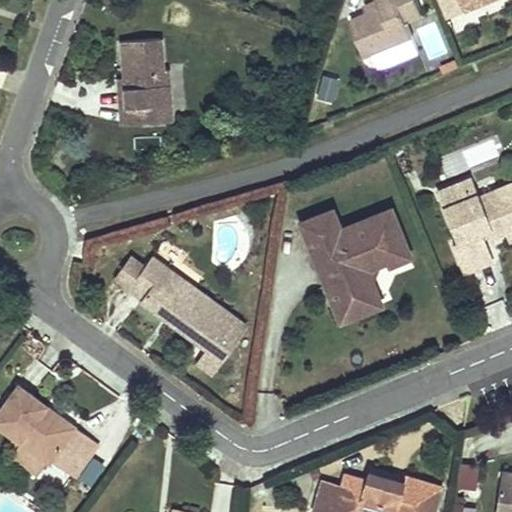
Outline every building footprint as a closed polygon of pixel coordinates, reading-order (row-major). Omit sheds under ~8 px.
[(378,0),(383,11),(353,23),(366,55),(380,49),(379,45),(395,38),(397,42),(414,36),(408,21),(424,14),(418,0),(378,0)] [(442,0),(449,16),(466,9),(461,0),(442,0)] [(461,0),(466,9),(480,3),(479,0),(461,0)] [(164,69),(161,37),(121,41),(124,67),(125,79),(128,106),(122,106),(123,124),(152,122),(151,105),(173,103),(170,69),(164,69)] [(379,45),(380,49),(397,42),(395,38),(379,45)] [(460,73),(456,63),(442,68),(446,78),(460,73)] [(327,105),(335,79),(319,75),(312,101),(327,105)] [(128,106),(125,79),(119,80),(122,106),(128,106)] [(173,103),(151,105),(152,122),(174,121),(173,103)] [(474,178),(444,191),(465,239),(458,242),(471,270),(495,259),(486,238),(483,232),(494,227),(497,233),(498,236),(511,230),(511,229),(511,183),(483,197),(474,178)] [(336,208),(305,221),(321,259),(330,255),(341,282),(331,286),(345,319),(370,309),(367,301),(372,290),(378,287),(371,273),(375,266),(392,260),(394,264),(414,255),(394,207),(344,227),(336,208)] [(483,232),(486,238),(497,233),(494,227),(483,232)] [(330,255),(321,259),(331,286),(341,282),(330,255)] [(229,312),(151,256),(142,268),(126,290),(141,300),(139,301),(163,318),(166,315),(170,318),(168,321),(203,347),(194,360),(210,372),(240,331),(224,319),(229,312)] [(126,290),(142,268),(128,259),(113,280),(126,290)] [(372,290),(367,301),(370,309),(376,306),(384,302),(378,287),(372,290)] [(245,323),(229,312),(224,319),(240,331),(245,323)] [(16,386),(0,408),(0,428),(15,439),(10,446),(15,450),(20,443),(47,462),(51,465),(56,458),(78,474),(99,444),(63,419),(53,412),(50,415),(43,410),(46,407),(16,386)] [(53,412),(46,407),(43,410),(50,415),(53,412)] [(15,450),(12,454),(38,474),(47,462),(20,443),(15,450)] [(477,489),(478,468),(464,467),(463,488),(477,489)] [(409,480),(375,470),(372,477),(407,487),(409,480)] [(436,511),(444,486),(410,476),(409,480),(407,487),(372,477),(362,474),(352,471),(349,483),(334,479),(329,482),(322,506),(325,511),(327,511),(436,511)] [(511,511),(511,472),(503,472),(500,498),(497,511),(511,511)] [(464,511),(466,499),(458,498),(456,511),(464,511)]
